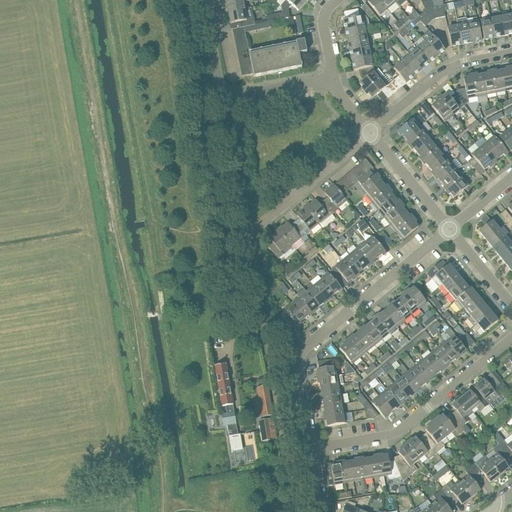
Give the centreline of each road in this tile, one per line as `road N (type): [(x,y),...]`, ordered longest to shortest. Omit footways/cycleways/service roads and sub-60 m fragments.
road 1 (residential): [(449,228),(304,347),(298,371),(312,449)]
road 2 (residential): [(312,449),(398,431),(511,337)]
road 3 (residential): [(369,132),(442,71),(511,52)]
road 4 (residential): [(369,132),(246,235)]
road 5 (residential): [(369,132),(449,228)]
